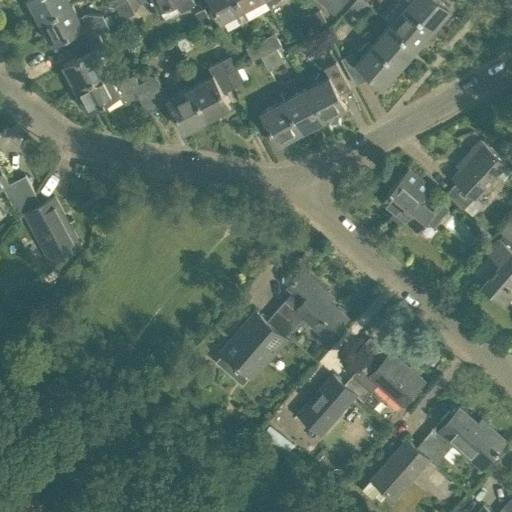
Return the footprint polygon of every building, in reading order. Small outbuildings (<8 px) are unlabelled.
[(29,0),(40,20),(73,3),(71,0),(29,0)] [(135,12),(128,0),(121,0),(114,4),(122,18),(135,12)] [(139,0),(141,2),(145,0),(155,0),(159,8),(175,0),(180,11),(194,4),(192,0),(139,0)] [(243,8),(238,0),(211,0),(221,19),(243,8)] [(238,0),(243,8),(258,0),(238,0)] [(330,0),(326,6),(335,14),(347,0),(330,0)] [(371,5),(364,0),(354,0),(347,9),(358,19),(371,5)] [(410,0),(406,5),(434,28),(450,9),(440,0),(410,0)] [(73,3),(40,20),(52,43),(67,35),(72,46),(110,26),(110,25),(109,25),(103,14),(87,13),(80,16),(73,3)] [(434,28),(406,5),(390,24),(417,47),(434,28)] [(326,21),(319,8),(305,16),(312,28),(326,21)] [(390,24),(373,43),(401,66),(417,47),(390,24)] [(110,26),(72,46),(78,57),(64,64),(76,87),(108,70),(97,48),(105,44),(99,32),(110,26)] [(275,32),(260,39),(267,52),(282,45),(275,32)] [(267,52),(260,39),(246,47),(254,60),(261,56),(267,52)] [(401,66),(373,43),(358,61),(353,53),(342,59),(356,85),(372,76),(384,86),(401,66)] [(282,45),(267,52),(261,56),(268,69),(284,60),(280,53),(284,51),(282,45)] [(219,60),(234,87),(245,81),(231,54),(219,60)] [(234,87),(219,60),(208,66),(213,75),(191,87),(207,118),(230,107),(222,93),(234,87)] [(306,87),(323,119),(346,107),(339,94),(351,88),(337,61),(324,68),(328,76),(306,87)] [(108,70),(76,87),(88,109),(120,93),(125,103),(138,95),(147,112),(158,107),(144,80),(139,82),(134,73),(115,83),(108,70)] [(207,118),(191,87),(169,98),(156,74),(144,80),(158,107),(169,101),(185,130),(207,118)] [(323,119),(306,87),(284,99),(302,131),(323,119)] [(302,131),(284,99),(262,111),(279,143),(302,131)] [(457,181),(447,192),(465,208),(507,161),(481,139),(461,161),(464,164),(453,177),(457,181)] [(23,201),(36,194),(25,174),(9,183),(0,166),(0,189),(4,187),(9,197),(19,192),(23,201)] [(399,179),(423,201),(434,188),(410,167),(399,179)] [(423,201),(399,179),(383,197),(399,211),(396,214),(401,219),(404,216),(419,228),(427,219),(433,225),(449,207),(441,200),(433,209),(423,201)] [(19,192),(9,197),(20,217),(25,214),(51,262),(81,246),(54,196),(41,203),(36,194),(23,201),(19,192)] [(511,227),(507,224),(501,231),(504,234),(500,239),(499,238),(486,252),(501,265),(483,286),(504,304),(511,295),(511,227)] [(465,250),(460,250),(456,254),(456,259),(459,262),(464,262),(468,259),(468,254),(465,250)] [(293,291),(277,309),(296,326),(304,316),(329,338),(348,317),(330,301),(334,297),(302,269),(298,273),(293,268),(288,269),(282,275),(283,280),(288,285),(287,285),(293,291)] [(50,314),(40,307),(32,319),(43,326),(46,321),(50,314)] [(296,326),(277,309),(267,320),(256,310),(222,350),(235,361),(234,363),(238,367),(239,365),(252,376),(287,337),(286,336),(296,326)] [(369,336),(361,345),(378,360),(386,351),(369,336)] [(351,375),(371,392),(379,382),(403,403),(424,380),(390,351),(370,374),(360,365),(351,375)] [(182,366),(168,381),(177,390),(191,374),(182,366)] [(371,392),(351,375),(344,383),(332,373),(298,412),(322,433),(356,394),(363,400),(371,392)] [(422,439),(445,459),(447,457),(444,454),(454,443),(480,467),(505,439),(481,419),(478,423),(459,406),(453,414),(448,410),(422,439)] [(259,429),(249,419),(241,429),(251,438),(259,429)] [(275,448),(285,435),(271,425),(261,437),(275,448)] [(445,459),(422,439),(416,447),(407,439),(372,479),(394,498),(429,458),(438,466),(445,459)] [(451,505),(457,511),(459,511),(472,500),(465,492),(451,505)] [(511,511),(511,494),(501,507),(506,511),(511,511)]
